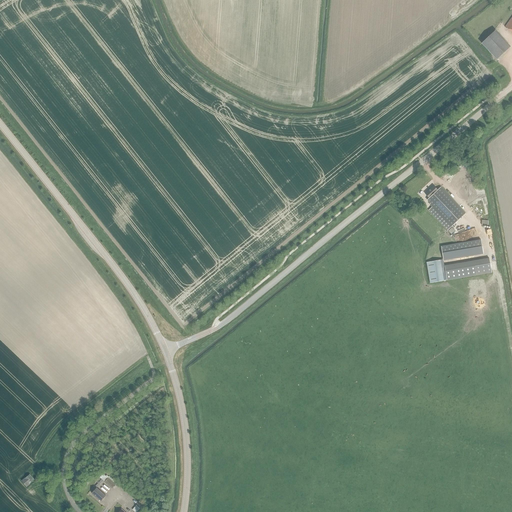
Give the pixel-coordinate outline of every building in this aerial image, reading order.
[(481,44),(497,60),(511,47),(496,30),(481,44)] [(434,186),(425,194),(429,199),(428,200),(431,203),(430,204),(433,207),(428,211),(447,231),(466,214),(441,187),(438,190),(434,186)] [(444,260),(484,254),(482,239),(442,245),(444,260)] [(474,260),(444,265),(445,270),(447,280),(477,275),(485,274),(492,273),(489,258),(474,260)] [(426,263),(430,283),(447,280),(443,260),(426,263)] [(100,477),(112,489),(115,485),(103,474),(100,477)] [(34,480),(30,475),(22,481),(27,487),(34,480)] [(92,494),(101,502),(106,496),(97,488),(92,494)]
